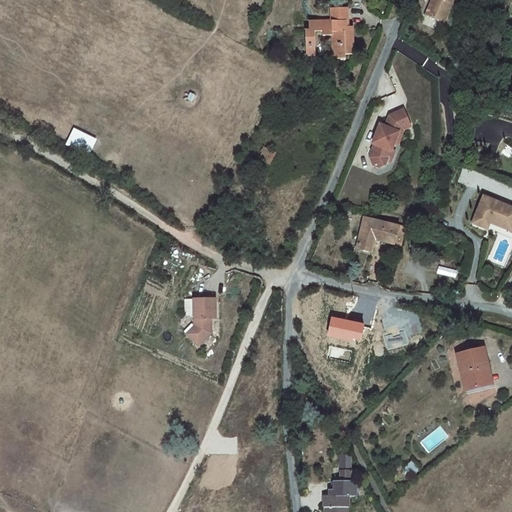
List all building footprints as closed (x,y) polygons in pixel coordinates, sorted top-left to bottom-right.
[(453,0),(432,0),(426,15),(444,22),(453,0)] [(348,23),(348,10),(332,10),(332,21),(309,22),(309,30),(309,31),(306,31),(306,47),(316,46),(315,32),(322,32),(323,32),(323,37),(332,36),(333,59),(346,59),(346,55),(355,54),(354,28),(342,29),(342,23),(348,23)] [(316,46),(306,47),(306,56),(316,56),(316,46)] [(378,137),(375,144),(370,156),(374,165),(379,167),(386,164),(387,161),(388,160),(386,156),(389,150),(392,151),(395,143),(398,144),(404,130),(411,127),(404,110),(390,116),(386,127),(381,125),(376,136),(378,137)] [(66,145),(89,157),(98,139),(75,128),(66,145)] [(387,161),(391,163),(395,152),(392,151),(389,150),(386,156),(388,160),(387,161)] [(511,207),(484,196),(473,223),(487,228),(490,222),(492,218),(511,226),(511,224),(511,207)] [(401,246),(407,227),(399,225),(399,226),(364,218),(357,249),(372,253),(376,239),(401,246)] [(511,224),(511,226),(492,218),(490,222),(511,230),(511,224)] [(199,346),(212,333),(211,322),(209,322),(209,319),(211,319),(216,319),(216,299),(195,299),(195,326),(198,329),(190,337),(199,346)] [(198,329),(195,326),(187,334),(190,337),(198,329)] [(482,349),(458,355),(466,391),(488,386),(484,369),(487,369),(482,349)] [(348,511),(349,496),(357,496),(353,482),(335,482),(335,490),(330,490),(330,496),(325,496),(324,511),(348,511)]
